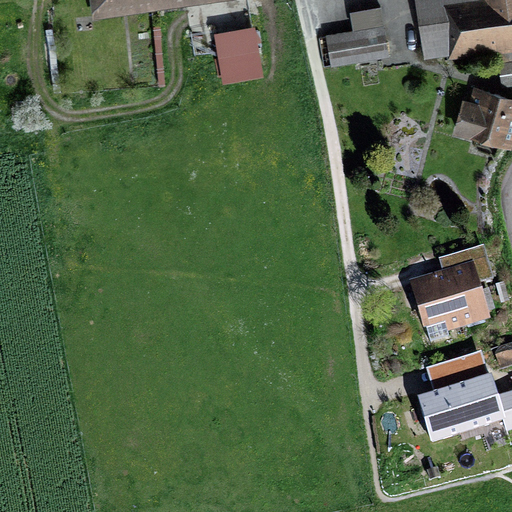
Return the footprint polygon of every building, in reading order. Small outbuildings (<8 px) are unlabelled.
[(247,0),(92,0),(96,23),(248,5),(247,0)] [(511,0),(418,0),(425,50),(511,38),(511,0)] [(357,36),(331,40),(337,72),(396,62),(387,12),(354,18),(357,36)] [(261,32),(221,39),(229,86),(269,79),(261,32)] [(511,62),(500,64),(503,83),(511,81),(511,62)] [(511,100),(471,90),(458,137),(511,152),(511,100)] [(442,269),(409,279),(423,327),(445,321),(447,329),(491,316),(480,280),(493,276),(483,245),(439,258),(442,269)] [(435,391),(418,396),(432,440),(503,419),(506,431),(511,429),(511,389),(499,394),(492,372),(488,373),(481,351),(427,368),(435,391)]
